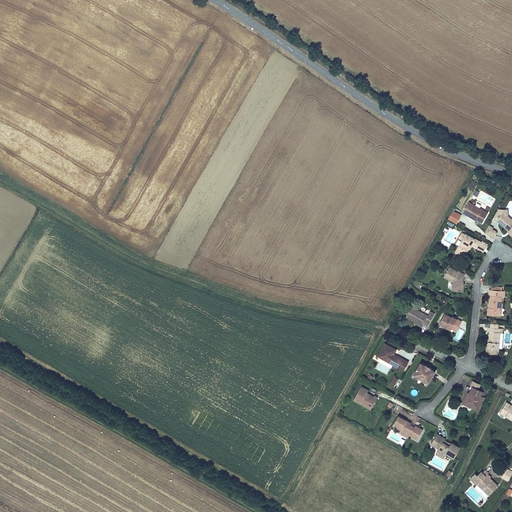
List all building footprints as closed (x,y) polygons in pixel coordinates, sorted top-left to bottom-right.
[(468,202),(462,213),(467,215),(473,205),(468,202)] [(473,205),(467,215),(471,218),(472,216),(477,219),(482,222),(488,213),(473,205)] [(511,228),(511,219),(511,220),(504,212),(496,220),(509,232),(511,229),(511,228)] [(485,232),(490,235),(495,238),(496,233),(495,231),(492,229),(492,227),(489,225),(485,232)] [(465,235),(462,240),(455,252),(464,257),(468,251),(465,250),(469,244),(471,246),(472,244),(479,247),(481,242),(466,233),(465,235)] [(483,252),(488,244),(483,241),(481,242),(479,247),(477,249),(483,252)] [(453,282),(452,290),(463,291),(464,282),(462,282),(461,281),(465,274),(458,270),(457,271),(449,267),(444,276),(453,282)] [(503,296),(504,291),(502,290),(489,289),(488,289),(488,295),(489,295),(488,304),(492,305),(491,308),(488,307),(487,315),(497,316),(498,311),(501,311),(502,296),(503,296)] [(415,321),(415,320),(423,324),(423,323),(427,325),(434,314),(429,311),(427,315),(411,306),(406,316),(415,321)] [(444,314),(438,324),(446,328),(447,326),(452,328),(456,331),(462,322),(452,317),(451,318),(444,314)] [(497,329),(490,328),(488,328),(488,332),(489,332),(489,340),(488,348),(486,348),(486,353),(495,354),(496,349),(498,349),(500,334),(501,334),(502,329),(497,329)] [(382,343),(375,356),(387,363),(388,361),(396,366),(395,367),(401,370),(406,361),(392,353),(394,349),(382,343)] [(426,365),(425,366),(420,363),(413,374),(427,384),(435,372),(430,369),(430,367),(426,365)] [(372,407),(377,398),(373,396),(373,397),(370,395),(368,396),(365,395),(366,393),(368,391),(361,387),(353,399),(365,406),(368,405),(372,407)] [(480,396),(482,391),(478,389),(472,387),(470,391),(472,391),(470,394),(469,393),(467,393),(465,398),(468,400),(467,404),(472,406),(471,408),(477,411),(484,397),(480,396)] [(465,398),(462,404),(471,408),(472,406),(467,404),(468,400),(465,398)] [(511,407),(506,404),(499,414),(511,422),(511,407)] [(397,416),(393,424),(395,426),(401,429),(400,431),(416,440),(422,431),(415,426),(413,428),(409,426),(404,423),(405,421),(397,416)] [(390,432),(388,438),(403,444),(405,438),(390,432)] [(443,440),(444,438),(445,436),(437,432),(431,443),(439,447),(437,449),(445,453),(446,451),(454,456),(460,445),(452,441),(451,442),(450,444),(443,440)] [(508,481),(511,473),(511,470),(507,467),(501,477),(508,481)] [(475,471),(469,477),(488,495),(498,485),(491,477),(492,476),(488,473),(489,472),(485,468),(483,471),(481,469),(477,473),(475,471)]
